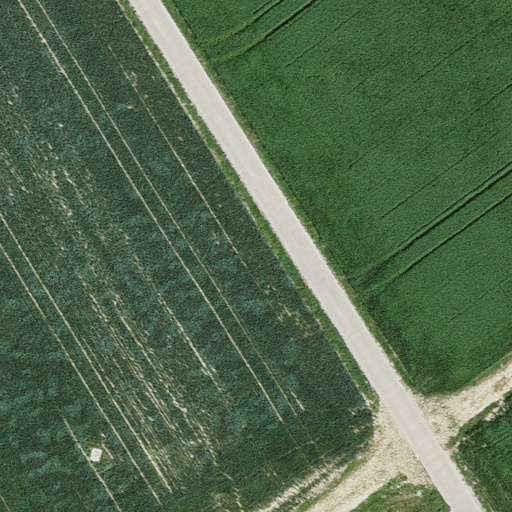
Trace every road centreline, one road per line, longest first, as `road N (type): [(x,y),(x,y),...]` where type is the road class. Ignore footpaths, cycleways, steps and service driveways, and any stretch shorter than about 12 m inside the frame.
road 1 (track): [(468,511),(147,0)]
road 2 (track): [(323,511),(511,372)]
